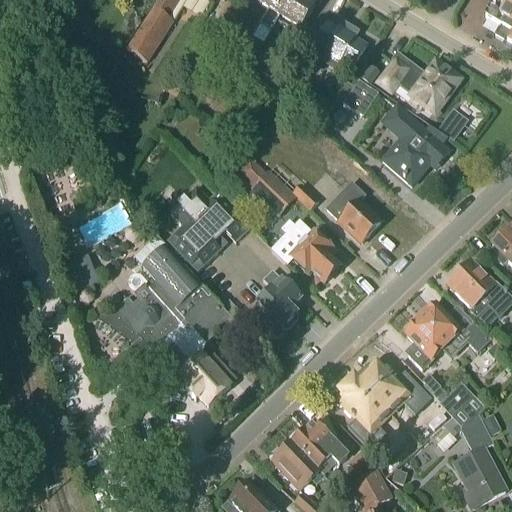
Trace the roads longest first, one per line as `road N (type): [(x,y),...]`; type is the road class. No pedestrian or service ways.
road 1 (unclassified): [(165,504),(511,176)]
road 2 (track): [(120,511),(17,203)]
road 3 (residential): [(511,82),(371,0)]
